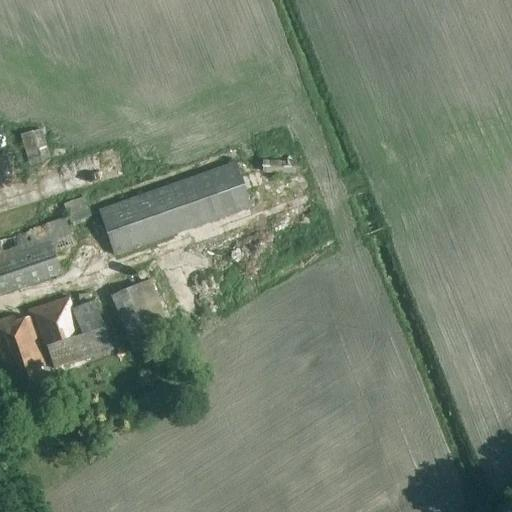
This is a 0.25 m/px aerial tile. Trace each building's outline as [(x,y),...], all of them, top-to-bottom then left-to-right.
[(302,69),(282,76),(296,113),(316,106),(302,69)] [(52,160),(43,131),(33,134),(33,133),(21,137),(31,168),(43,164),(43,162),(52,160)] [(235,162),(99,210),(114,255),(251,207),(235,162)] [(262,162),(262,174),(298,175),(298,163),(262,162)] [(0,172),(0,203),(24,195),(14,168),(0,172)] [(64,207),(71,229),(82,225),(81,222),(91,218),(85,200),(64,207)] [(74,248),(70,236),(64,217),(0,238),(0,293),(61,273),(55,255),(74,248)] [(153,278),(110,295),(131,347),(173,328),(153,278)] [(76,306),(73,308),(70,296),(27,311),(29,317),(39,348),(45,345),(53,370),(93,357),(113,350),(93,300),(94,300),(90,290),(73,296),(76,306)] [(39,348),(29,317),(15,321),(14,316),(0,320),(0,365),(5,363),(16,398),(47,388),(40,368),(45,366),(39,348)]
